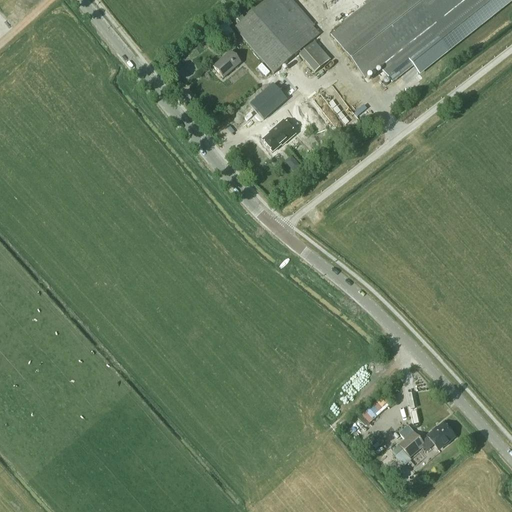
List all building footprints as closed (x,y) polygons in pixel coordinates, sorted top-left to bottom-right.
[(268,0),(235,29),(275,74),(309,44),(319,35),(288,0),(268,0)] [(375,0),(331,36),(365,79),(378,69),(466,0),(375,0)] [(511,0),(466,0),(378,69),(393,87),(414,70),(421,78),(511,7),(511,0)] [(236,19),(240,24),(245,20),(240,15),(236,19)] [(225,23),(211,35),(221,45),(234,33),(229,28),(225,23)] [(314,43),(299,57),(315,75),(330,61),(314,43)] [(241,63),(231,52),(214,68),(223,78),(241,63)] [(285,99),(272,84),(248,104),(262,120),(285,99)] [(352,129),(363,120),(344,98),(333,108),(352,129)] [(282,147),(295,135),(283,122),(272,131),(273,132),(262,142),(272,154),(281,146),(282,147)] [(365,411),(373,420),(387,407),(379,398),(365,411)] [(411,461),(409,459),(421,449),(425,454),(434,447),(438,452),(444,447),(444,448),(448,444),(454,438),(443,425),(427,438),(428,439),(422,443),(414,434),(399,447),(404,452),(395,459),(403,468),(411,461)] [(414,433),(408,427),(402,432),(407,438),(414,433)]
